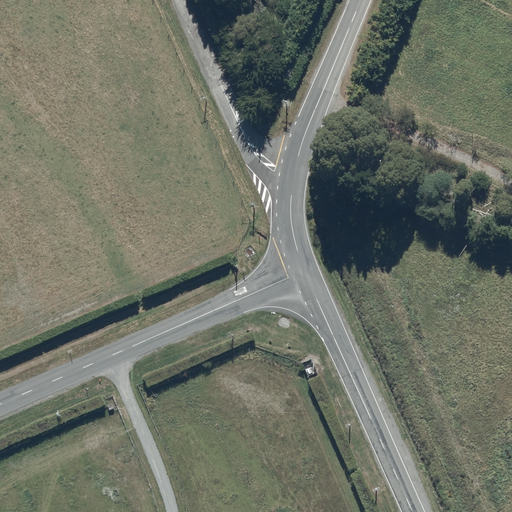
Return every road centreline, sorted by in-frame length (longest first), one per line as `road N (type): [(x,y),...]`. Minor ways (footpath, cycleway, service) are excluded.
road 1 (unclassified): [(305,272),(0,404)]
road 2 (unclassified): [(411,511),(305,272)]
road 3 (unclassified): [(293,179),(261,161),(241,131),(184,0)]
road 4 (unclassified): [(360,0),(293,179)]
